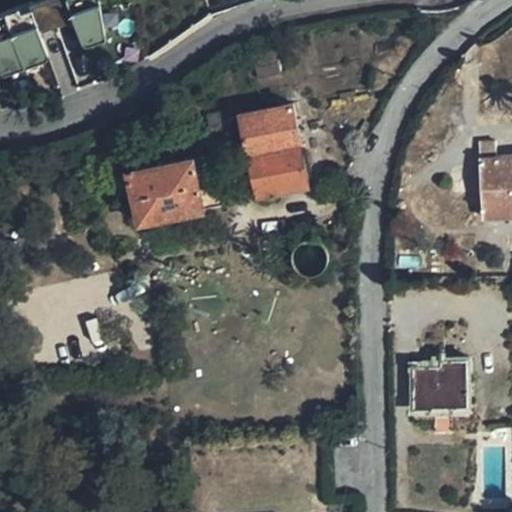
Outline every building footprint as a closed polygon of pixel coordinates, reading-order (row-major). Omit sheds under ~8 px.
[(0,73),(3,74),(10,72),(9,67),(35,58),(37,62),(43,60),(46,57),(46,53),(39,31),(73,19),(81,42),(83,44),(87,45),(94,42),(92,38),(104,34),(98,0),(50,0),(0,18),(0,73)] [(92,38),(94,42),(105,39),(104,34),(92,38)] [(277,50),(253,55),(259,80),(261,80),(282,76),(277,50)] [(35,58),(9,67),(10,72),(37,62),(35,58)] [(245,134),(256,197),(309,189),(294,106),(242,115),(245,134)] [(245,134),(242,115),(241,109),(207,115),(211,140),(245,134)] [(480,220),(511,218),(511,157),(477,159),(480,220)] [(138,224),(203,214),(202,208),(199,188),(196,171),(195,163),(129,175),(138,224)] [(199,188),(218,184),(215,168),(212,168),(196,171),(199,188)] [(221,204),(218,184),(199,188),(202,208),(221,204)] [(465,355),(437,355),(437,361),(409,362),(410,411),(432,411),(432,407),(467,405),(465,355)]
